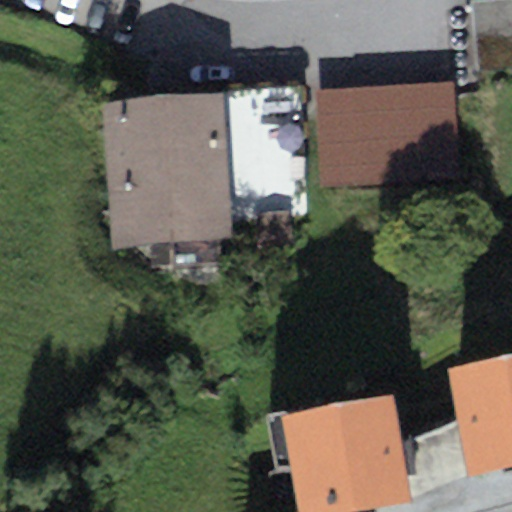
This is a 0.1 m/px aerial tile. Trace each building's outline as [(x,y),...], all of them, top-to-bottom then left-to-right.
[(511,0),(464,0),(432,3),(439,74),(511,67),(511,0)] [(434,62),(386,65),(390,136),(439,133),(434,62)] [(219,93),(101,103),(113,248),(232,238),(219,93)] [(511,354),(448,366),(467,473),(511,465),(511,354)] [(389,394),(282,413),(300,511),(351,511),(409,502),(389,394)]
